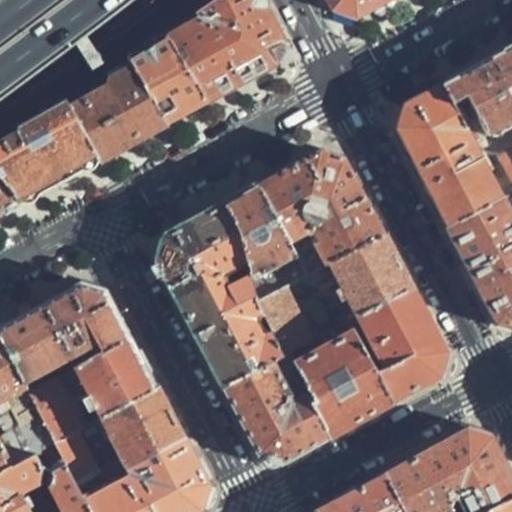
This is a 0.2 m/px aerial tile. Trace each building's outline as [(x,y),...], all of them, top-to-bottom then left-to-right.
[(259,0),(223,0),(169,38),(211,103),(244,85),(275,68),(284,45),(259,0)] [(326,0),(333,11),(356,21),(382,5),(390,0),(326,0)] [(169,38),(132,63),(169,125),(190,114),(211,103),(169,38)] [(511,148),(496,157),(511,188),(511,47),(484,63),(456,78),(441,86),(462,127),(476,121),(484,137),(511,121),(511,148)] [(169,125),(132,63),(68,106),(101,162),(136,143),(169,125)] [(419,174),(447,229),(501,199),(462,127),(441,86),(402,108),(396,131),(419,174)] [(0,148),(0,180),(25,205),(65,182),(101,162),(68,106),(0,148)] [(318,152),(279,173),(323,265),(329,263),(382,234),(344,161),(331,157),(318,152)] [(323,265),(279,173),(234,197),(224,202),(258,300),(283,287),(323,265)] [(0,217),(25,205),(0,180),(0,217)] [(511,328),(511,217),(501,199),(447,229),(461,255),(487,306),(497,325),(510,328),(511,328)] [(258,300),(224,202),(213,208),(165,233),(157,258),(225,385),(271,360),(290,349),(258,300)] [(356,313),(409,284),(396,260),(382,234),(329,263),(337,279),(335,281),(340,291),(338,293),(344,304),(350,302),(356,313)] [(0,326),(0,337),(24,383),(85,353),(87,357),(131,336),(121,317),(107,289),(81,282),(38,305),(0,326)] [(375,370),(392,401),(439,376),(446,352),(432,327),(409,284),(356,313),(370,340),(368,341),(378,360),(381,358),(384,365),(375,370)] [(309,338),(283,287),(258,300),(290,349),(309,338)] [(367,415),(392,401),(375,370),(345,318),(325,330),(328,336),(332,335),(335,339),(323,345),(317,334),(309,338),(290,349),(297,360),(294,362),(308,392),(329,435),(367,415)] [(87,357),(74,364),(89,393),(81,399),(87,410),(95,407),(101,416),(157,385),(144,359),(131,336),(87,357)] [(0,472),(55,442),(26,387),(24,383),(0,337),(0,472)] [(282,461),(329,435),(308,392),(289,401),(271,360),(225,385),(241,417),(260,452),(272,457),(282,461)] [(55,373),(26,387),(55,442),(79,429),(83,426),(55,373)] [(157,385),(101,416),(96,419),(114,455),(120,452),(129,471),(189,445),(174,416),(157,385)] [(79,429),(55,442),(90,511),(189,511),(200,506),(208,481),(189,445),(129,471),(96,487),(83,473),(98,464),(79,429)] [(479,511),(511,496),(511,477),(490,436),(478,433),(466,429),(384,473),(405,511),(479,511)] [(0,511),(90,511),(55,442),(0,472),(0,511)] [(405,511),(384,473),(361,486),(312,511),(405,511)] [(511,511),(511,496),(479,511),(511,511)]
